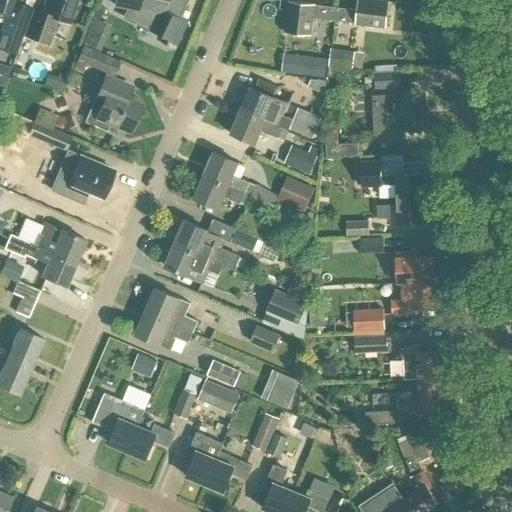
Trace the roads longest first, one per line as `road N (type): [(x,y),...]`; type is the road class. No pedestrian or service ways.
road 1 (residential): [(38,452),(231,0)]
road 2 (residential): [(511,457),(490,402),(465,0)]
road 3 (residential): [(180,511),(38,452)]
